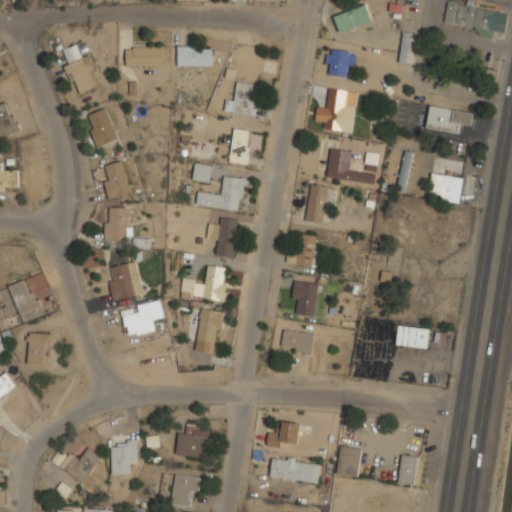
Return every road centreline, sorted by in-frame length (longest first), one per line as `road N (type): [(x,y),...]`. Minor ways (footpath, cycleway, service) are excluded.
road 1 (residential): [(297,0),(222,511)]
road 2 (residential): [(20,17),(66,160),(63,229),(97,393)]
road 3 (residential): [(475,411),(237,382),(97,393)]
road 4 (primary): [(511,168),(459,511)]
road 5 (residential): [(293,26),(155,11),(0,17)]
road 6 (residential): [(97,393),(23,437),(23,511)]
